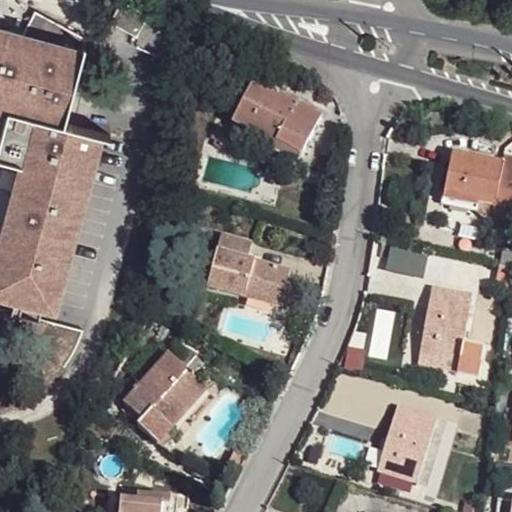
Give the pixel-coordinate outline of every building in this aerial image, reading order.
[(151,16),(124,2),(112,24),(139,38),(151,16)] [(0,102),(8,104),(0,136),(0,152),(24,159),(0,260),(0,288),(59,303),(101,126),(65,117),(85,32),(32,9),(22,31),(0,25),(0,102)] [(225,52),(221,66),(240,72),(245,58),(225,52)] [(251,88),(232,124),(275,146),(276,143),(302,157),(322,119),(280,98),(278,102),(251,88)] [(275,146),(272,152),(297,166),(302,157),(276,143),(275,146)] [(452,154),(442,204),(494,215),(511,218),(511,159),(505,158),(504,165),(452,154)] [(511,218),(494,215),(492,223),(511,227),(511,218)] [(221,237),(207,288),(245,298),(247,293),(275,300),(279,287),(286,289),(290,273),(248,261),(252,245),(221,237)] [(392,249),(386,272),(421,280),(426,257),(392,249)] [(511,251),(503,250),(501,265),(511,268),(511,263),(511,251)] [(500,268),(497,284),(508,286),(511,269),(500,268)] [(275,300),(274,306),(281,308),(286,289),(279,287),(275,300)] [(424,336),(421,355),(461,362),(459,373),(479,377),(483,349),(464,345),(472,297),(432,289),(426,322),(424,336)] [(247,293),(245,298),(274,306),(275,300),(247,293)] [(420,321),(417,335),(424,336),(426,322),(420,321)] [(421,355),(419,366),(459,373),(461,362),(421,355)] [(169,357),(124,406),(143,422),(137,428),(158,446),(173,430),(168,425),(203,387),(169,357)] [(168,425),(173,430),(208,391),(203,387),(168,425)] [(498,397),(496,412),(506,413),(508,398),(498,397)] [(397,408),(378,472),(417,484),(437,420),(397,408)] [(158,446),(162,450),(177,433),(173,430),(158,446)] [(176,511),(177,500),(138,496),(138,503),(121,501),(119,511),(176,511)] [(511,511),(511,502),(491,500),(489,511),(511,511)]
